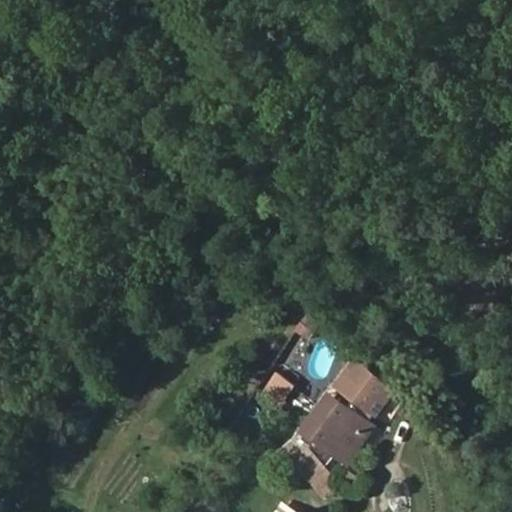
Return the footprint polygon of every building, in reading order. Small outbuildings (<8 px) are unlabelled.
[(377,411),(395,381),(360,357),(340,386),(347,391),(343,398),(318,440),(352,462),(379,422),(374,417),(367,412),(371,407),(377,411)] [(280,370),(263,394),(282,408),(299,384),(280,370)] [(329,389),(303,430),(318,440),(343,398),(329,389)] [(374,417),(377,411),(371,407),(367,412),(374,417)] [(73,410),(66,427),(87,436),(94,419),(73,410)] [(333,462),(316,444),(303,456),(320,474),(333,462)] [(314,484),(324,493),(338,476),(328,467),(314,484)] [(356,475),(347,469),(339,481),(348,486),(356,475)]
